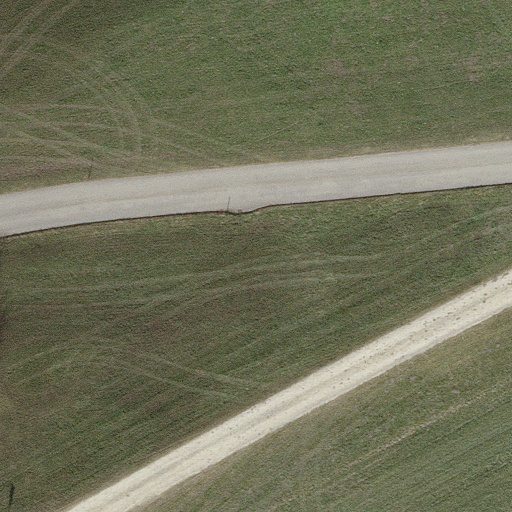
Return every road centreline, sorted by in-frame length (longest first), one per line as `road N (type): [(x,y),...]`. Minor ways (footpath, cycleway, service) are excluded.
road 1 (tertiary): [(0,222),(511,162)]
road 2 (track): [(511,292),(111,511)]
